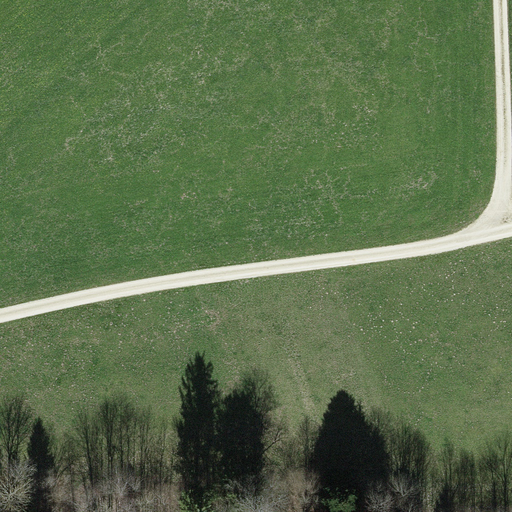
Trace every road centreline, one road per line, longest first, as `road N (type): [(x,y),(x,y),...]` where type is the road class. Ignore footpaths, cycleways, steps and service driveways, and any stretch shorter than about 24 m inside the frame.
road 1 (track): [(0,319),(435,251),(511,230)]
road 2 (track): [(500,0),(511,230)]
